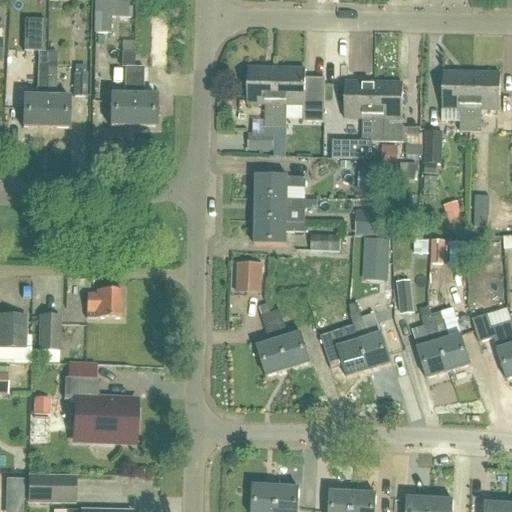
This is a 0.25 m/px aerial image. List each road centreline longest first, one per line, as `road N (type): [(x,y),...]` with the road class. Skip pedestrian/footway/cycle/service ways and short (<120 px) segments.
road 1 (residential): [(192,430),(511,447)]
road 2 (residential): [(511,26),(201,19)]
road 3 (residential): [(198,186),(139,201),(0,199)]
road 4 (residential): [(0,271),(196,276)]
road 5 (residential): [(198,186),(201,19)]
road 6 (residential): [(192,430),(196,276)]
